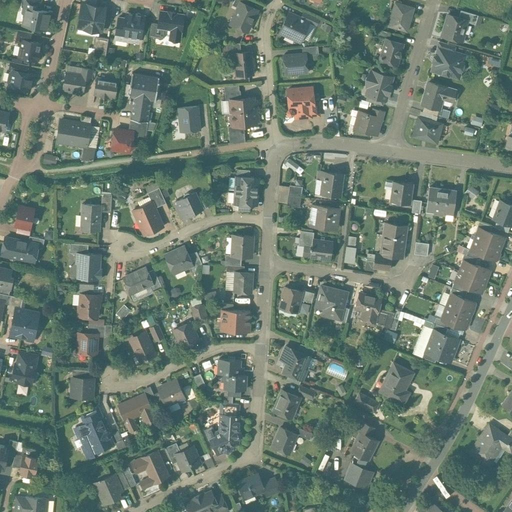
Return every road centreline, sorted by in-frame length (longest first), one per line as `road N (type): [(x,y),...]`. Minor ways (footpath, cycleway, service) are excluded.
road 1 (residential): [(130,511),(250,455),(261,348)]
road 2 (residential): [(511,308),(426,481)]
road 3 (residential): [(261,348),(216,349),(143,381),(107,381)]
road 4 (residential): [(388,153),(434,0)]
road 5 (residential): [(268,222),(220,219),(151,249),(121,249)]
road 6 (residential): [(275,147),(263,42),(274,0)]
road 7 (residential): [(266,265),(401,284)]
road 8 (residential): [(511,168),(388,153)]
